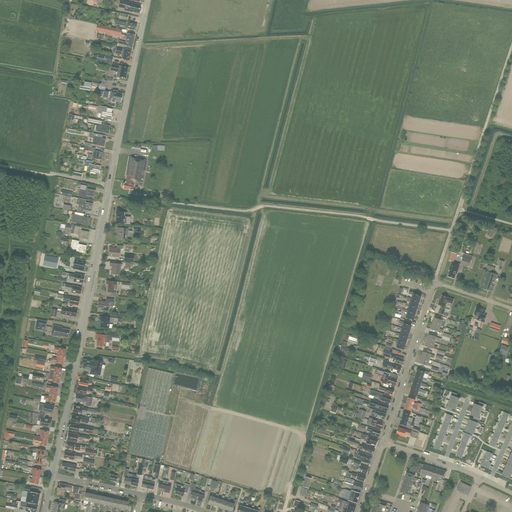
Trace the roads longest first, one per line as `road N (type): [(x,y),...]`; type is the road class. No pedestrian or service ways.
road 1 (residential): [(51,475),(147,0)]
road 2 (residential): [(434,282),(511,44)]
road 3 (residential): [(382,443),(434,282)]
